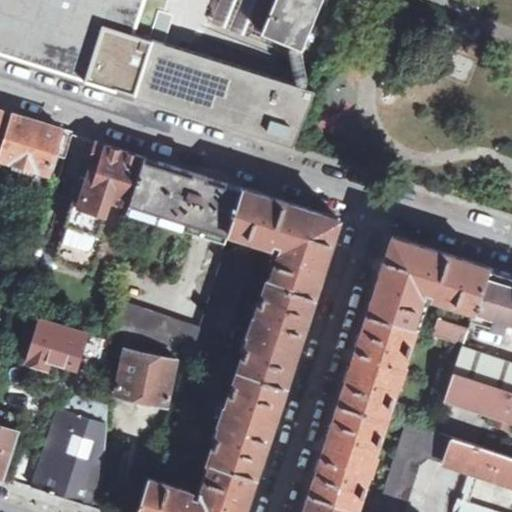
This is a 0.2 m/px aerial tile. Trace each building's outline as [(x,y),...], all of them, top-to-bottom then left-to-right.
[(0,0),(0,53),(135,95),(164,0),(0,0)] [(219,0),(210,22),(290,54),(293,45),(264,33),(253,29),(265,0),(219,0)] [(302,49),(321,0),(277,0),(264,33),(293,45),(302,49)] [(293,145),(316,89),(305,86),(293,82),(182,48),(155,40),(149,56),(135,95),(284,142),(293,145)] [(293,82),(305,86),(307,80),(302,49),(293,45),(290,54),(293,82)] [(13,114),(0,156),(16,162),(13,170),(32,176),(34,168),(48,172),(54,155),(64,159),(73,132),(13,114)] [(129,206),(144,156),(133,153),(98,141),(89,170),(95,172),(86,205),(73,200),(54,194),(38,244),(58,251),(55,261),(93,272),(97,259),(123,268),(129,206)] [(228,232),(242,187),(221,180),(144,156),(129,206),(158,215),(157,221),(225,242),(228,232)] [(95,172),(89,170),(85,181),(79,178),(73,200),(86,205),(95,172)] [(269,282),(314,297),(330,247),(339,218),(242,187),(228,232),(268,244),(271,241),(281,244),(269,282)] [(475,311),(489,266),(430,247),(392,235),(382,265),(367,314),(412,329),(424,290),(435,294),(435,298),(475,311)] [(119,301),(117,329),(177,350),(218,364),(252,260),(225,252),(201,326),(119,301)] [(511,273),(506,271),(489,266),(475,311),(472,319),(482,322),(511,331),(511,273)] [(238,370),(285,386),(300,341),(314,297),(269,282),(267,282),(255,320),(252,319),(247,334),(250,335),(238,370)] [(412,329),(367,314),(352,359),(338,402),(386,417),(398,381),(400,382),(406,366),(404,365),(415,330),(412,329)] [(86,334),(73,329),(40,319),(27,361),(47,368),(50,361),(76,368),(86,334)] [(482,322),(472,319),(468,330),(479,333),(482,322)] [(433,336),(463,346),(468,330),(438,320),(433,336)] [(177,350),(117,329),(115,346),(126,349),(176,360),(177,350)] [(511,363),(462,347),(454,372),(511,390),(511,363)] [(176,360),(126,349),(118,396),(168,405),(176,360)] [(212,461),(256,476),(271,431),(285,386),(238,370),(226,407),(222,406),(217,423),(221,424),(209,460),(212,461)] [(511,390),(454,372),(444,402),(495,419),(511,425),(511,390)] [(107,426),(109,407),(75,396),(60,411),(107,426)] [(386,417),(338,402),(323,450),(309,493),(353,507),(356,508),(368,470),(371,471),(376,455),(374,454),(386,417)] [(0,409),(0,428),(4,430),(10,413),(0,409)] [(60,411),(36,488),(49,492),(73,500),(100,508),(107,426),(60,411)] [(511,425),(495,419),(493,426),(510,431),(511,425)] [(511,457),(407,424),(377,511),(405,511),(420,468),(429,460),(511,485),(511,457)] [(0,428),(0,476),(5,478),(19,434),(4,430),(0,428)] [(148,477),(137,511),(244,511),(256,476),(212,461),(198,499),(188,494),(190,490),(148,477)] [(302,511),(350,511),(353,507),(309,493),(302,511)] [(499,511),(463,501),(462,506),(456,504),(452,511),(499,511)]
